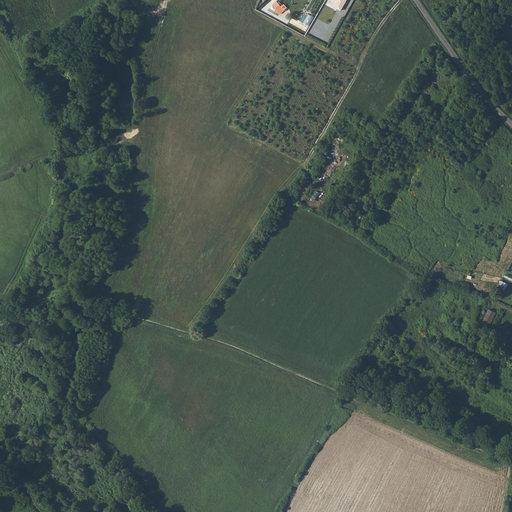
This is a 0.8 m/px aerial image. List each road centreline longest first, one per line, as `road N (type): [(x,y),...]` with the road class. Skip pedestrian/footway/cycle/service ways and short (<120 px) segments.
road 1 (track): [(0,322),(108,313),(157,320),(511,456)]
road 2 (track): [(0,178),(40,160),(132,141),(144,121),(151,38),(165,0)]
road 3 (unclassified): [(416,0),(511,124)]
